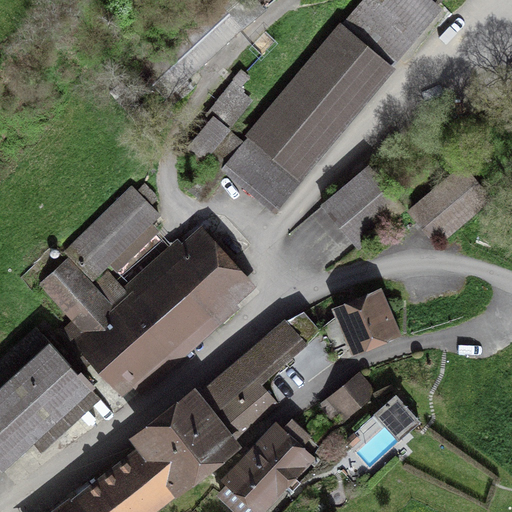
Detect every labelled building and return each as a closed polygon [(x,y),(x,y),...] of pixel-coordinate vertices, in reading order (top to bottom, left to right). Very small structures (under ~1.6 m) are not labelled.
[(216,0),(139,71),(165,100),(258,17),(243,0),(216,0)] [(360,0),(244,140),(221,169),(223,171),(273,214),(396,64),(393,63),(444,4),(440,1),(441,0),(360,0)] [(260,59),(279,42),(269,31),(250,48),(260,59)] [(221,169),(244,140),(229,129),(253,98),(243,90),(246,86),(243,84),(249,75),(240,69),(183,144),(204,160),(183,188),(200,201),(223,171),(221,169)] [(108,93),(149,141),(160,130),(120,83),(108,93)] [(442,239),(493,197),(464,161),(407,209),(431,237),(436,233),(442,239)] [(405,210),(368,162),(319,201),(356,248),(405,210)] [(66,252),(93,280),(110,263),(118,271),(160,229),(153,222),(162,213),(151,202),(158,195),(145,182),(138,189),(131,183),(70,244),(72,246),(66,252)] [(69,256),(39,284),(72,320),(62,328),(122,393),(131,385),(138,392),(139,391),(142,395),(240,305),(238,303),(258,285),(201,223),(181,241),(177,236),(123,286),(109,270),(94,283),(69,256)] [(381,283),(331,304),(353,355),(402,334),(381,283)] [(262,382),(308,345),(286,317),(197,388),(237,439),(280,405),(262,382)] [(0,466),(1,468),(96,380),(81,364),(78,367),(49,336),(48,338),(36,325),(0,357),(0,466)] [(376,392),(358,370),(327,396),(317,403),(328,417),(338,410),(345,418),(376,392)] [(132,447),(173,498),(241,444),(237,439),(197,388),(192,382),(128,432),(137,443),(132,447)] [(399,440),(421,419),(396,392),(374,412),(399,440)] [(229,481),(217,494),(236,511),(265,511),(266,511),(274,511),(288,498),(283,493),(317,457),(305,446),(314,436),(292,416),(282,426),(275,419),(223,475),(229,481)] [(154,511),(173,498),(132,447),(71,496),(69,493),(44,511),(154,511)]
